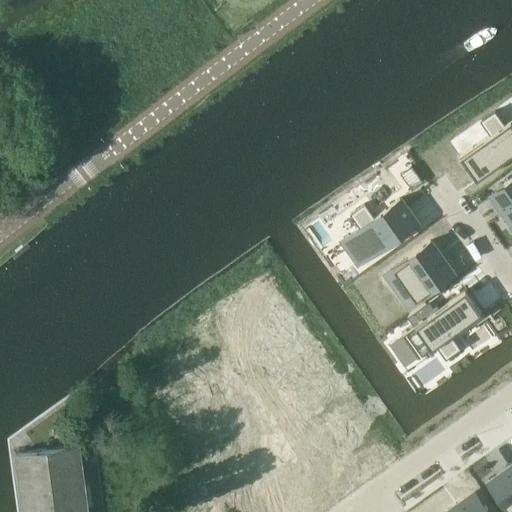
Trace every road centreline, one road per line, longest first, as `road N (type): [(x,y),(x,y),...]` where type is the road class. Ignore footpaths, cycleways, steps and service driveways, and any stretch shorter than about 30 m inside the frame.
road 1 (tertiary): [(42,205),(312,0)]
road 2 (residential): [(511,394),(345,511)]
road 3 (residential): [(427,160),(511,281)]
